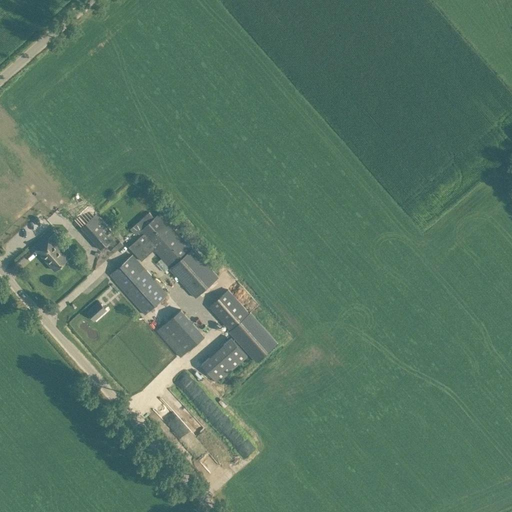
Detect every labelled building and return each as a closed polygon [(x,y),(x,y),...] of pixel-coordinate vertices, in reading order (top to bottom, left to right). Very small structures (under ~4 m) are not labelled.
[(142,244),(134,252),(141,260),(154,249),(170,267),(169,267),(189,289),(195,297),(218,277),(211,269),(192,247),(191,248),(168,223),(160,212),(154,217),(149,211),(140,219),(145,225),(141,228),(138,231),(141,234),(137,238),(142,244)] [(81,226),(101,249),(117,236),(97,213),(81,226)] [(43,242),(35,248),(54,270),(62,263),(67,259),(55,245),(60,240),(53,232),(48,237),(43,242)] [(145,314),(153,307),(167,295),(132,254),(110,273),(145,314)] [(230,331),(257,361),(278,342),(251,311),(250,312),(229,289),(209,306),(231,330),(230,331)] [(181,309),(157,330),(181,356),(204,336),(181,309)] [(202,364),(217,382),(248,355),(232,337),(202,364)]
